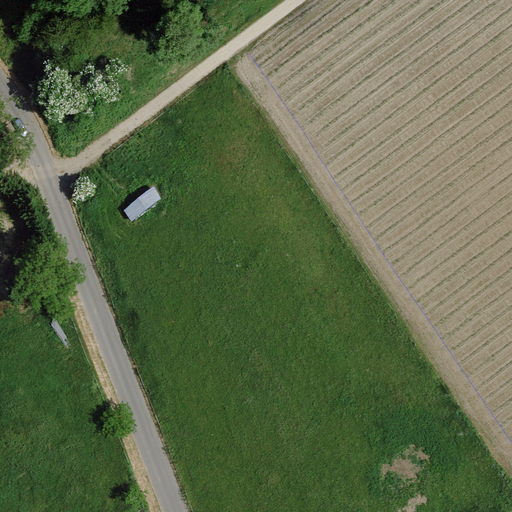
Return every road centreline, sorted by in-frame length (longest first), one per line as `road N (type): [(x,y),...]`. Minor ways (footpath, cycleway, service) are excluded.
road 1 (unclassified): [(178,511),(35,136),(0,81)]
road 2 (track): [(52,183),(298,0)]
